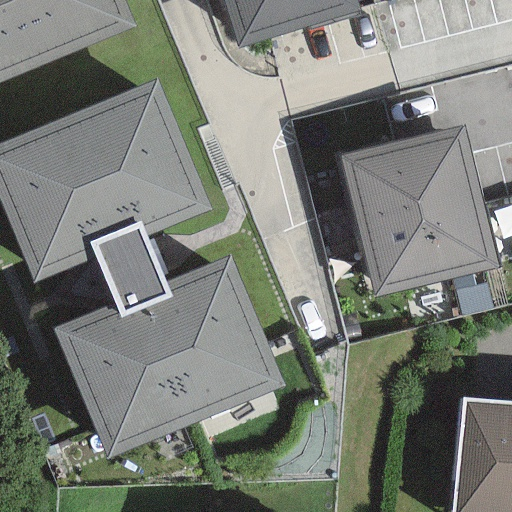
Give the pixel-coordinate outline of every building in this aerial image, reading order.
[(0,0),(0,82),(134,27),(123,0),(0,0)] [(221,0),(237,50),(360,15),(355,0),(221,0)] [(0,140),(0,209),(31,284),(96,257),(114,301),(49,329),(103,459),(281,385),(227,255),(162,282),(143,237),(209,209),(153,77),(0,140)] [(465,127),(341,157),(376,295),(498,266),(465,127)] [(511,511),(511,403),(462,400),(452,511),(511,511)]
